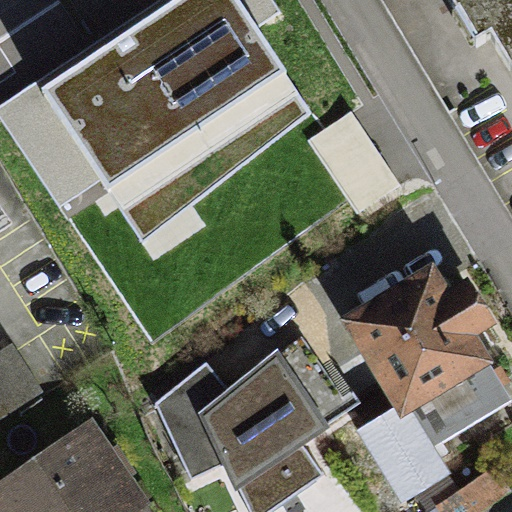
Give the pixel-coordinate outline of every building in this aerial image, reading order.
[(511,0),(455,0),(485,49),(499,40),(511,60),(511,0)] [(272,123),(222,35),(125,90),(175,179),(272,123)] [(0,265),(62,223),(6,142),(0,146),(0,265)] [(511,372),(511,338),(468,273),(383,330),(443,419),(511,372)] [(371,405),(313,334),(249,396),(219,364),(165,405),(209,487),(244,460),(265,511),(289,511),(335,479),(314,452),(371,405)] [(171,511),(114,424),(0,498),(0,511),(171,511)]
